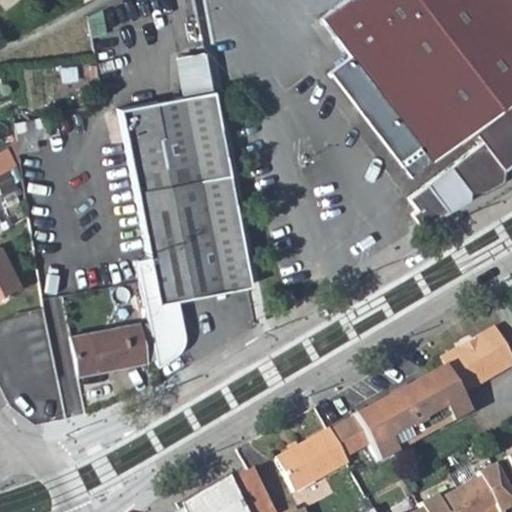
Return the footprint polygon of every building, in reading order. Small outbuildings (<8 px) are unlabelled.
[(329,73),(383,144),(411,180),(472,133),(480,144),(408,200),(417,212),(411,216),(421,229),(469,201),(468,194),(479,195),(501,183),(502,173),(511,164),(511,0),(347,0),(320,21),(349,57),(329,73)] [(164,60),(171,96),(201,90),(193,54),(164,60)] [(175,300),(247,285),(228,187),(208,88),(201,90),(171,96),(118,106),(148,256),(133,259),(156,370),(161,368),(165,365),(169,362),(174,356),(178,350),(181,343),(182,335),(175,300)] [(46,137),(41,115),(10,121),(16,154),(34,150),(33,140),(46,137)] [(0,171),(12,164),(2,147),(0,147),(0,171)] [(0,258),(0,294),(15,287),(0,258)] [(113,328),(133,325),(129,308),(110,312),(113,328)] [(133,325),(113,328),(67,338),(75,375),(141,361),(133,325)] [(456,352),(438,363),(441,369),(457,396),(511,364),(511,363),(494,334),(488,332),(472,342),(470,347),(461,353),(456,352)] [(472,342),(456,352),(461,353),(470,347),(472,342)] [(330,435),(344,464),(370,449),(379,465),(468,415),(457,396),(441,369),(353,420),(354,421),(330,435)] [(347,469),(344,464),(330,435),(329,433),(276,461),(294,496),(347,469)] [(511,453),(501,459),(511,480),(511,453)] [(498,511),(508,507),(487,466),(469,475),(472,480),(433,500),(431,496),(413,505),(416,510),(410,511),(498,511)] [(271,511),(248,471),(179,511),(271,511)]
